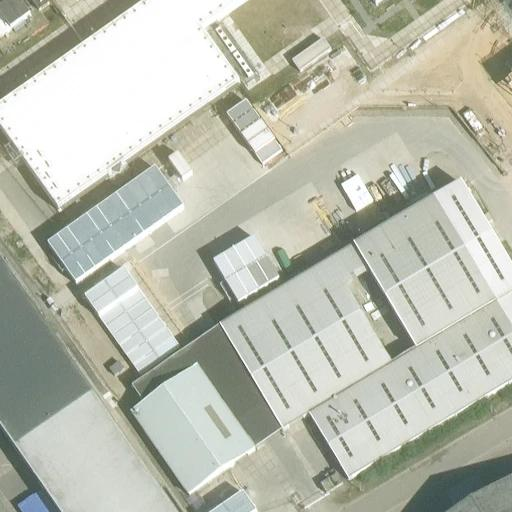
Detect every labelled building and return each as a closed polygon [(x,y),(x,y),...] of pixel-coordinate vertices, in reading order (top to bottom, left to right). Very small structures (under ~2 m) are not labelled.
[(13,0),(0,10),(0,39),(31,17),(18,0),(13,0)] [(154,0),(0,109),(0,129),(59,213),(240,84),(204,33),(248,0),(154,0)] [(49,5),(46,0),(31,0),(40,11),(49,5)] [(258,74),(226,31),(225,29),(216,35),(249,81),(258,74)] [(156,172),(50,247),(78,285),(183,210),(156,172)] [(284,432),(311,416),(349,481),(511,384),(511,259),(465,185),(436,201),(222,329),(284,432)] [(47,255),(34,237),(24,243),(37,262),(47,255)] [(215,264),(239,305),(280,281),(256,240),(215,264)] [(175,511),(0,257),(0,426),(59,511),(175,511)] [(180,350),(126,273),(87,300),(141,377),(180,350)] [(133,414),(190,498),(256,452),(199,369),(133,414)] [(321,485),(327,495),(343,485),(338,475),(321,485)] [(511,511),(511,483),(463,511),(511,511)] [(255,511),(244,495),(219,511),(255,511)]
